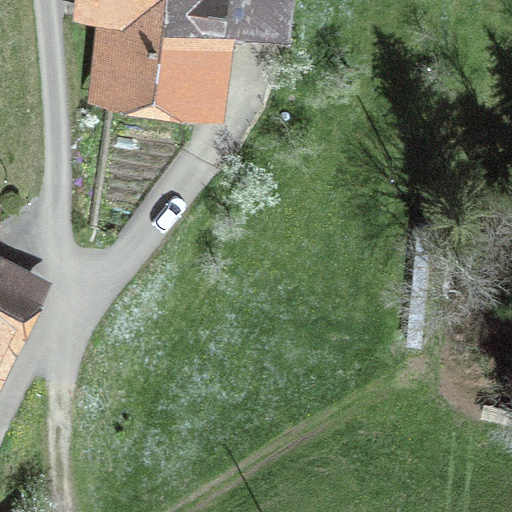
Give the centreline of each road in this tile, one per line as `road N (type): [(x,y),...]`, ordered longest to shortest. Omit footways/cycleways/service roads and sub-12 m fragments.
road 1 (track): [(63,511),(53,452),(64,318),(52,104),(35,0)]
road 2 (track): [(0,419),(26,357),(210,165),(247,99),(254,60)]
road 3 (track): [(195,511),(426,362)]
